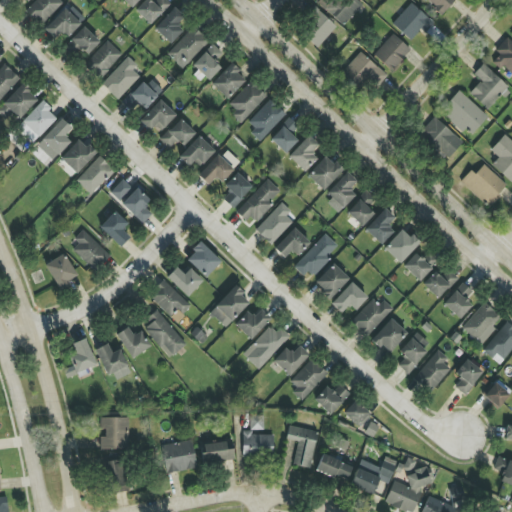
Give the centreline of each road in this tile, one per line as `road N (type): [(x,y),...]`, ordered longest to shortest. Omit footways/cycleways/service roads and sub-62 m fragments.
road 1 (residential): [(0,20),(419,420),(462,437)]
road 2 (residential): [(209,0),(511,288)]
road 3 (residential): [(511,262),(239,0)]
road 4 (secondary): [(74,511),(50,400),(0,249)]
road 5 (residential): [(1,339),(86,308),(128,282),(190,206)]
road 6 (residential): [(497,0),(362,150)]
road 7 (residential): [(142,511),(259,495),(335,511)]
road 8 (secondary): [(1,339),(42,511)]
